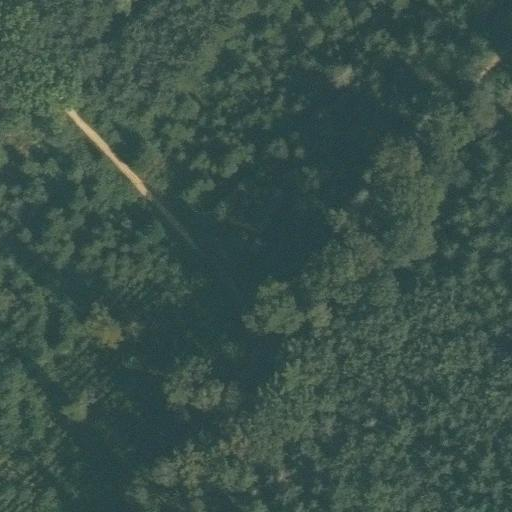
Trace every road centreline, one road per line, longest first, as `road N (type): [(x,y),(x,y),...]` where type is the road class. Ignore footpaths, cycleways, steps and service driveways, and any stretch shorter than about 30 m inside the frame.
road 1 (track): [(511,45),(126,511)]
road 2 (track): [(0,35),(278,323)]
